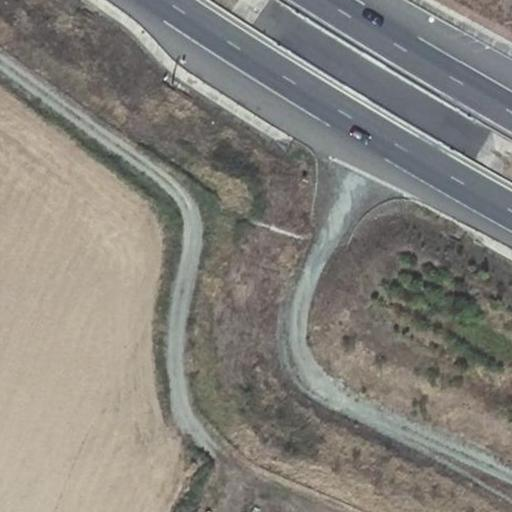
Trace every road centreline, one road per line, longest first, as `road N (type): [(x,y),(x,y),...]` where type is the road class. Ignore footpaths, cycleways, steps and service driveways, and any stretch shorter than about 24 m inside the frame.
road 1 (track): [(0,63),(185,203),(179,396),(188,427),(213,451)]
road 2 (motorway): [(159,0),(511,211)]
road 3 (motorway): [(511,114),(324,0)]
